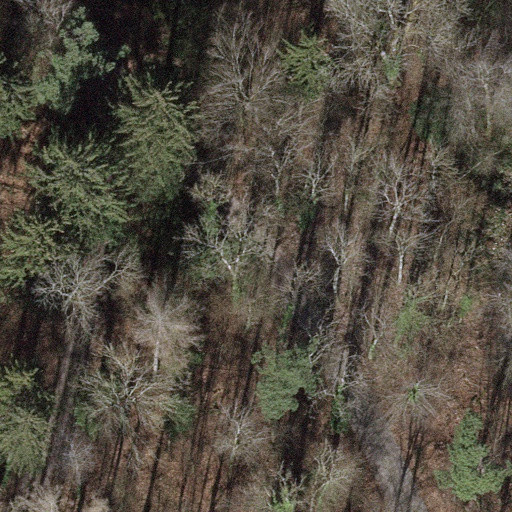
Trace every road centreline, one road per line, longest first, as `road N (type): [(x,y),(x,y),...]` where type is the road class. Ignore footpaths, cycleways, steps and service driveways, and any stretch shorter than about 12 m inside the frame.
road 1 (track): [(410,511),(324,329),(229,209),(105,75)]
road 2 (track): [(105,75),(107,200),(76,382),(27,511)]
